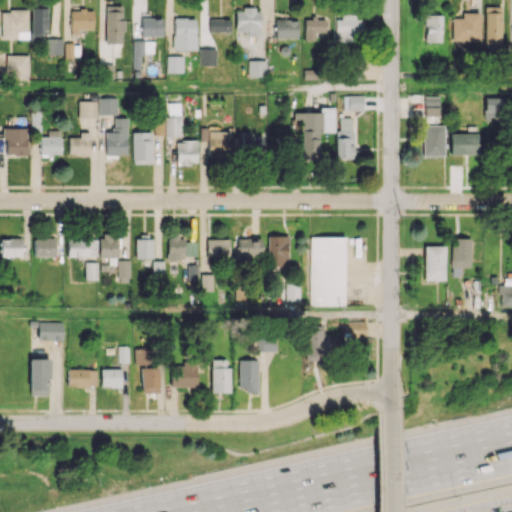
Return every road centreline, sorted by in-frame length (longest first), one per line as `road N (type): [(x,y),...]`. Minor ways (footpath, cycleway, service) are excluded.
road 1 (residential): [(511,201),(0,201)]
road 2 (residential): [(391,391),(343,395),(251,423),(0,422)]
road 3 (tertiary): [(391,0),(391,349)]
road 4 (motorway): [(464,455),(207,511)]
